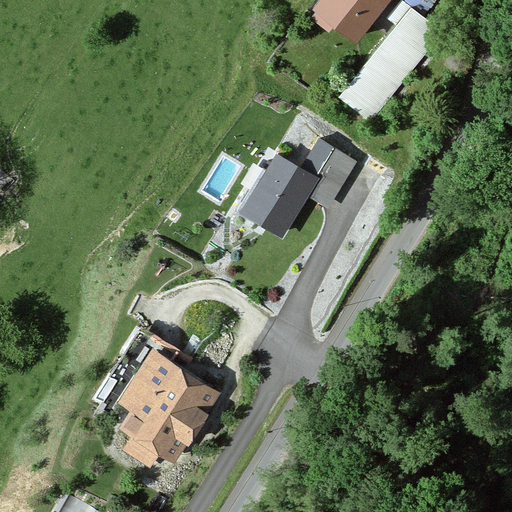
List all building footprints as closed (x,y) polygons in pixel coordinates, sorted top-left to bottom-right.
[(379,0),(306,0),(303,5),(348,40),(379,0)] [(438,37),(402,8),(330,95),(365,125),(438,37)] [(312,167),(276,144),(237,205),(280,232),(307,191),(327,204),(357,157),(330,139),(312,167)] [(220,385),(152,340),(104,412),(131,430),(121,445),(148,463),(159,447),(172,456),(220,385)] [(111,394),(127,369),(114,361),(98,386),(111,394)]
